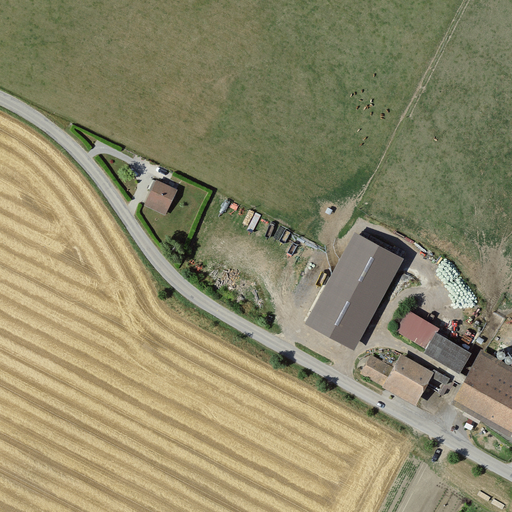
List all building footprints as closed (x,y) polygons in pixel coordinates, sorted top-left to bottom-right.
[(154,183),(142,208),(163,217),(177,186),(168,182),(166,188),(154,183)] [(403,258),(353,232),(305,323),(354,349),(403,258)] [(425,351),(434,336),(437,330),(406,313),(395,333),(425,351)] [(425,351),(422,356),(456,376),(468,355),(434,336),(425,351)] [(511,365),(509,372),(478,355),(450,406),(511,440),(511,365)] [(431,375),(397,357),(390,369),(370,358),(360,378),(414,407),(429,380),(443,388),(447,381),(432,373),(431,375)]
